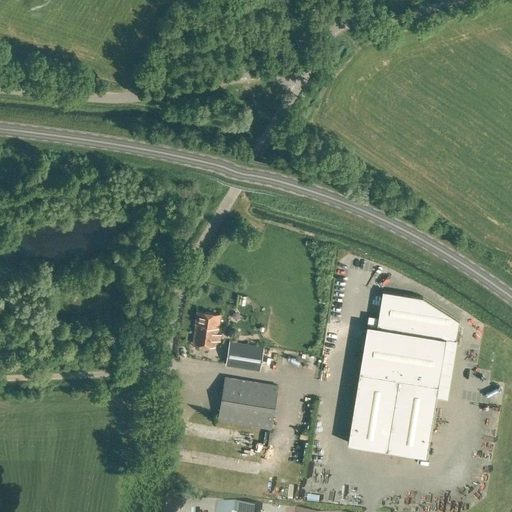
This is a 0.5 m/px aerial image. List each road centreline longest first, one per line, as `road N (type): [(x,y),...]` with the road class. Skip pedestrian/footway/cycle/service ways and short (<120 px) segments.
road 1 (primary): [(511,298),(422,241),(327,198),(199,161),(0,131)]
road 2 (tertiary): [(164,373),(192,264),(298,89)]
road 3 (unclassified): [(298,89),(268,73),(125,99),(0,88)]
road 4 (unknown): [(374,478),(449,472),(459,461),(459,358)]
road 5 (unknown): [(164,373),(201,369),(339,387)]
road 6 (unclassified): [(164,373),(0,381)]
road 7 (tertiary): [(138,511),(164,373)]
road 8 (unclassified): [(341,15),(366,28),(458,0)]
